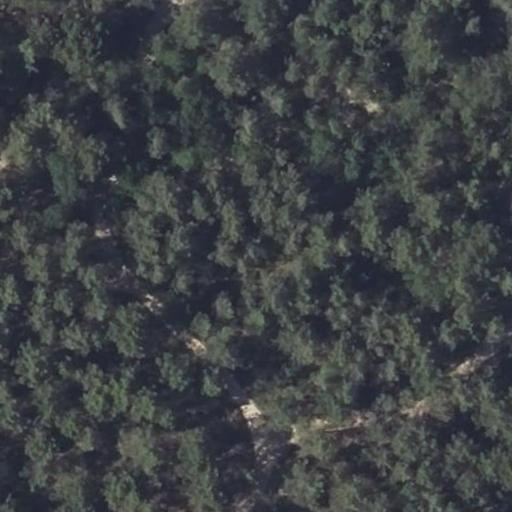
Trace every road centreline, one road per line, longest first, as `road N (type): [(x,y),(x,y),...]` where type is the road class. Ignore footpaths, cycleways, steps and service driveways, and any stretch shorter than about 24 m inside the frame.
road 1 (track): [(240,511),(261,469),(256,411),(149,298),(90,196),(139,87),(166,0)]
road 2 (track): [(261,439),(401,405),(511,327)]
road 3 (track): [(0,3),(35,30),(56,63),(90,196)]
